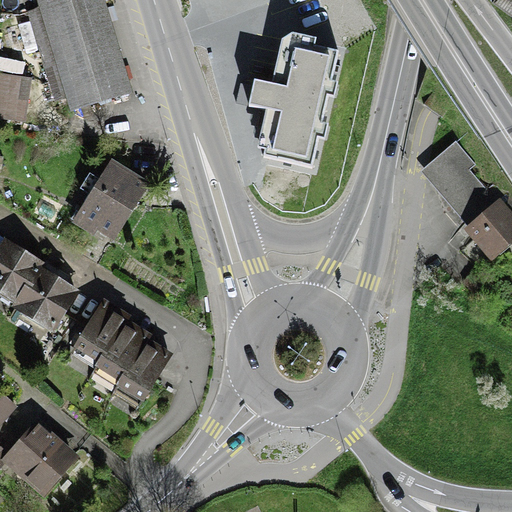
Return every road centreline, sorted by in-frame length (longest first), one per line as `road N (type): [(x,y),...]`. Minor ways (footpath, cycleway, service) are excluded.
road 1 (primary): [(366,213),(417,0)]
road 2 (unclassified): [(152,0),(219,207)]
road 3 (trunk): [(421,0),(511,143)]
road 4 (primary): [(267,394),(146,511)]
road 5 (primary): [(366,213),(294,236),(219,207)]
road 6 (unclassified): [(219,207),(259,323)]
road 7 (trunk): [(394,480),(511,502)]
